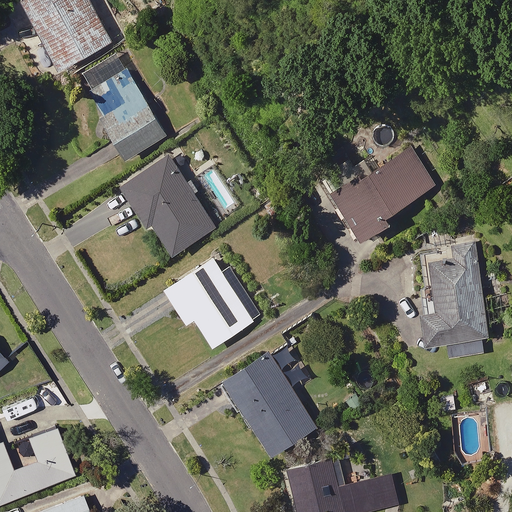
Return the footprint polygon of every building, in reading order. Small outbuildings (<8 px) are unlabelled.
[(101,6),(98,0),(27,0),(64,69),(121,38),(104,5),(101,6)] [(171,135),(123,50),(86,71),(110,114),(107,115),(130,158),(171,135)] [(437,185),(412,148),(377,171),(367,156),(326,183),(364,242),(394,222),(390,215),(437,185)] [(219,225),(173,155),(128,185),(153,223),(157,220),(178,252),(219,225)] [(432,248),(436,272),(438,283),(422,285),(427,313),(432,345),(451,341),(454,356),(486,351),(484,336),(493,334),(478,240),(457,244),(432,248)] [(241,281),(222,252),(169,287),(192,323),(200,318),(217,346),(263,316),(241,281)] [(276,454),(320,427),(296,388),(312,378),(290,342),(227,381),(247,414),(250,412),(276,454)] [(0,367),(11,358),(0,346),(0,367)] [(0,502),(77,473),(59,426),(3,448),(0,438),(0,502)] [(342,483),(336,456),(294,466),(304,511),(356,511),(399,502),(392,471),(342,483)] [(91,511),(85,494),(36,511),(91,511)]
